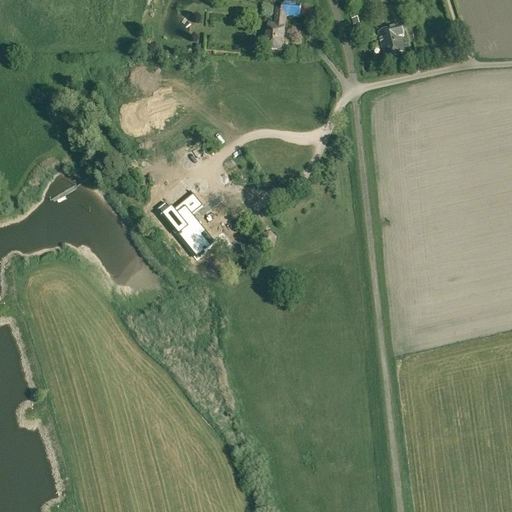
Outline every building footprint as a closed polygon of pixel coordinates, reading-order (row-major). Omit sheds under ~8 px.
[(265,50),(282,52),(286,16),(299,18),(301,5),(289,4),(289,0),(282,0),(282,3),(282,9),(276,8),(275,24),(268,23),(265,50)] [(378,32),(385,58),(405,52),(401,37),(404,36),(401,26),(378,32)] [(161,157),(164,165),(174,162),(171,153),(161,157)] [(196,201),(185,191),(167,211),(162,207),(155,215),(171,229),(170,230),(172,232),(173,231),(178,235),(181,231),(202,249),(210,240),(199,230),(202,226),(196,220),(195,221),(190,217),(187,219),(183,216),(186,213),(196,201)] [(260,243),(266,249),(275,247),(277,238),(270,232),(262,234),(260,243)] [(260,270),(259,242),(244,242),(245,271),(260,270)]
